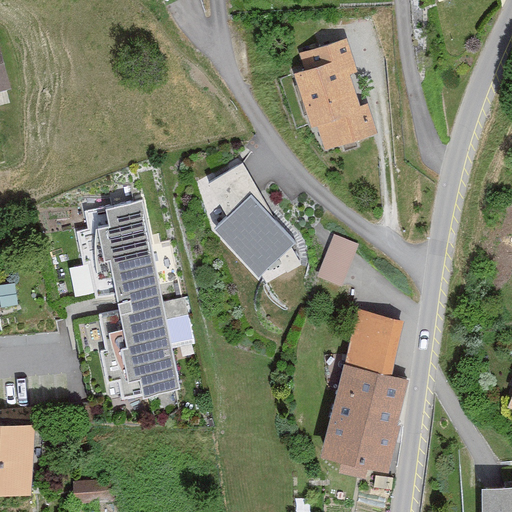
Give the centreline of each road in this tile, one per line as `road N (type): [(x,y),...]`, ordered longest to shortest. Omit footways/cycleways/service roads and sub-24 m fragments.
road 1 (residential): [(433,276),(300,174),(235,84),(218,0)]
road 2 (residential): [(511,16),(444,193),(433,276)]
road 3 (residential): [(433,276),(404,511)]
